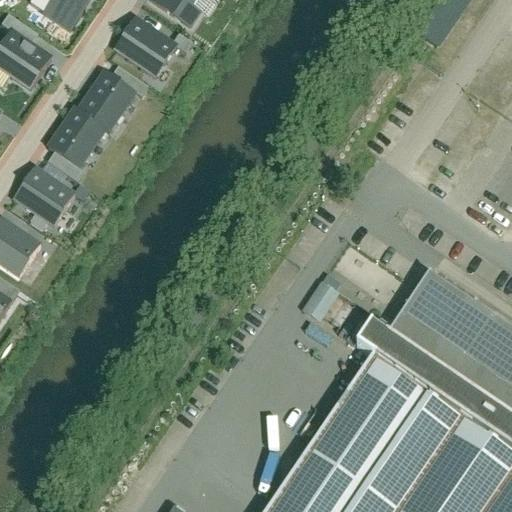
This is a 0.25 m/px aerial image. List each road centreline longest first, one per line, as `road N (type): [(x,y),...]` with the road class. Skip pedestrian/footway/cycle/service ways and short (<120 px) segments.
road 1 (unknown): [(176,476),(225,482),(307,420),(319,357),(287,313)]
road 2 (residential): [(127,0),(0,188)]
